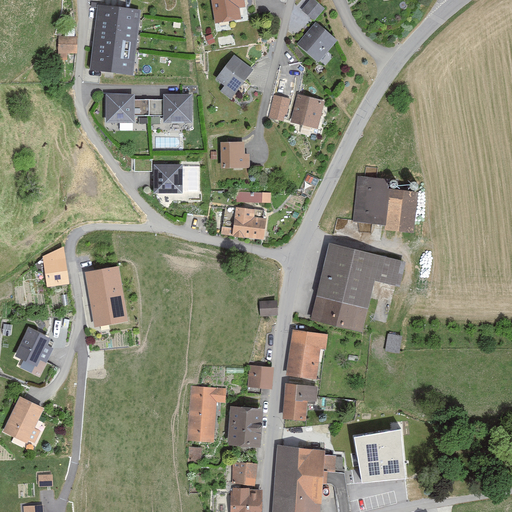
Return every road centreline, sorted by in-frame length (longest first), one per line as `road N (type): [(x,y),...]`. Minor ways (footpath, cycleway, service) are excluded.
road 1 (residential): [(296,261),(266,511)]
road 2 (residential): [(154,217),(75,235),(69,255),(77,319),(47,395)]
road 3 (residential): [(80,0),(81,113),(154,217)]
road 4 (residential): [(393,67),(351,136),(296,261)]
road 5 (residential): [(291,0),(254,147)]
road 6 (residential): [(154,217),(296,261)]
road 7 (track): [(393,511),(511,491)]
